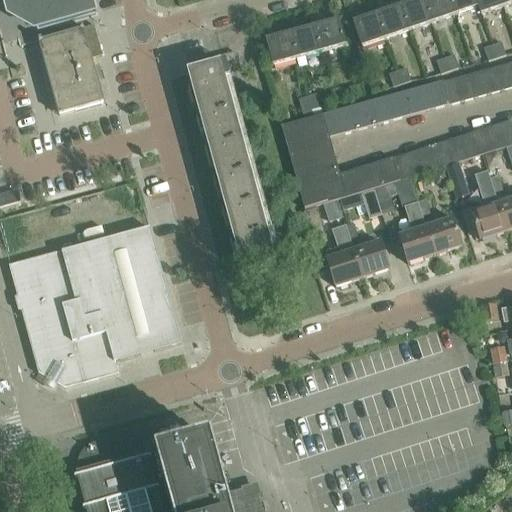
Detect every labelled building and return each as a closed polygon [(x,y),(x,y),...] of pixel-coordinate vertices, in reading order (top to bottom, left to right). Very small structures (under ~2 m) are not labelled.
[(6,0),(10,12),(35,27),(83,14),(90,12),(95,11),(92,0),(6,0)] [(449,0),(426,0),(424,1),(432,26),(456,18),(449,0)] [(449,0),(456,18),(478,10),(479,10),(475,0),(449,0)] [(501,0),(475,0),(479,10),(478,10),(481,18),(505,10),(501,0)] [(511,0),(501,0),(505,10),(511,7),(511,0)] [(424,1),(400,9),(409,34),(432,26),(424,1)] [(400,9),(377,17),(386,42),(409,34),(400,9)] [(386,42),(377,17),(353,25),(362,51),(386,42)] [(339,23),(314,30),(321,56),(346,49),(339,23)] [(314,30),(290,36),(297,62),(321,56),(314,30)] [(95,31),(39,45),(44,61),(60,119),(104,106),(92,62),(103,59),(95,31)] [(297,62),(290,36),(266,43),(273,69),(297,62)] [(501,46),(492,49),(497,62),(505,58),(501,46)] [(497,62),(492,49),(483,52),(488,65),(497,62)] [(235,55),(217,60),(219,68),(221,67),(226,83),(226,84),(230,82),(231,82),(229,78),(235,55)] [(453,59),(445,62),(449,75),(458,72),(453,59)] [(449,75),(445,62),(436,65),(440,78),(449,75)] [(188,76),(193,92),(226,83),(221,67),(219,68),(188,76)] [(511,74),(510,67),(497,71),(503,94),(511,91),(511,74)] [(497,71),(483,75),(490,98),(503,94),(497,71)] [(406,72),(397,75),(402,88),(410,85),(406,72)] [(402,88),(397,75),(388,78),(393,91),(402,88)] [(483,75),(470,78),(476,101),(490,98),(483,75)] [(470,78),(457,82),(463,105),(476,101),(470,78)] [(226,83),(193,92),(201,123),(238,113),(230,82),(226,84),(226,83)] [(457,82),(443,85),(450,109),(463,105),(457,82)] [(450,109),(443,85),(323,118),(330,142),(450,109)] [(358,89),(348,92),(350,98),(360,95),(358,89)] [(341,91),(334,93),(337,106),(344,105),(341,91)] [(316,98),(308,100),(311,113),(320,111),(316,98)] [(308,100),(299,103),(304,124),(313,121),(311,113),(308,100)] [(238,113),(201,123),(210,153),(247,143),(238,113)] [(323,118),(313,121),(304,124),(282,130),(305,213),(346,202),(323,118)] [(511,126),(511,124),(498,128),(505,151),(511,148),(511,126)] [(498,128),(485,132),(492,155),(505,151),(498,128)] [(485,132),(472,136),(479,159),(492,155),(485,132)] [(472,136),(459,141),(466,163),(479,159),(472,136)] [(459,141),(445,145),(453,168),(466,163),(459,141)] [(247,143),(210,153),(218,184),(255,174),(247,143)] [(445,145),(432,149),(440,172),(453,168),(445,145)] [(432,149),(419,153),(426,176),(440,172),(432,149)] [(419,153),(393,162),(400,185),(426,176),(419,153)] [(500,154),(485,159),(490,173),(498,170),(502,162),(500,154)] [(400,185),(393,162),(340,179),(346,202),(400,185)] [(469,190),(461,166),(449,170),(456,194),(469,190)] [(255,174),(218,184),(226,215),(263,204),(255,174)] [(502,194),(498,181),(491,183),(495,196),(502,194)] [(507,235),(499,208),(495,196),(491,183),(485,185),(489,198),(488,199),(492,210),(471,217),(480,244),(507,235)] [(382,218),(394,214),(386,190),(374,194),(382,218)] [(17,193),(0,198),(0,210),(20,205),(17,193)] [(382,218),(374,194),(362,198),(370,222),(382,218)] [(426,203),(418,206),(423,220),(430,217),(426,203)] [(511,203),(499,208),(507,235),(511,233),(511,203)] [(263,204),(226,215),(235,245),(272,235),(263,204)] [(408,267),(435,259),(426,231),(423,220),(418,206),(405,210),(413,236),(399,240),(408,267)] [(304,215),(304,217),(313,244),(326,239),(317,211),(304,215)] [(454,222),(426,231),(435,259),(462,250),(454,222)] [(353,227),(346,229),(350,243),(358,241),(353,227)] [(350,243),(346,229),(332,233),(338,252),(327,256),(327,263),(335,291),(363,282),(354,254),(350,243)] [(150,232),(10,270),(40,377),(47,381),(43,389),(54,395),(59,388),(66,392),(119,377),(116,366),(182,348),(150,232)] [(272,235),(235,245),(243,276),(276,267),(272,252),(276,251),(272,235)] [(381,246),(354,254),(363,282),(390,273),(381,246)] [(496,308),(483,310),(486,325),(499,323),(496,308)] [(511,324),(511,311),(502,313),(504,326),(511,324)] [(491,354),(494,369),(506,366),(504,351),(491,354)] [(506,366),(494,369),(496,382),(509,379),(506,366)] [(511,414),(502,416),(505,430),(506,430),(507,434),(511,432),(511,414)] [(147,456),(128,461),(76,476),(77,478),(74,479),(83,511),(262,511),(260,503),(231,511),(212,441),(204,443),(165,453),(165,454),(148,458),(147,456)]
